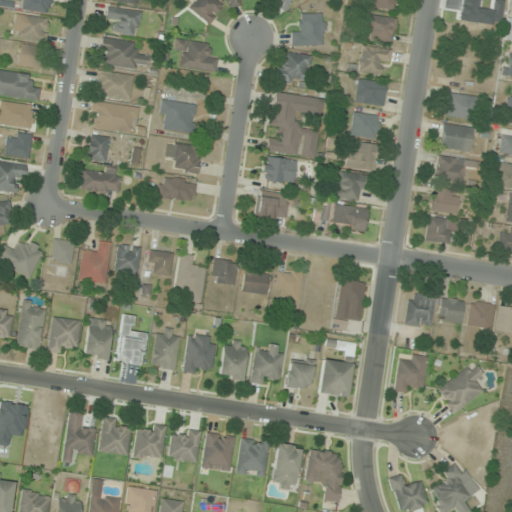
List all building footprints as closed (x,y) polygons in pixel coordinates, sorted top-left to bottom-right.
[(21,0),(20,9),(46,15),(49,0),(21,0)] [(222,7),(213,0),(193,0),(188,7),(207,24),(222,7)] [(260,0),(261,0),(285,11),(290,0),(260,0)] [(394,10),(395,0),(369,0),(369,8),(394,10)] [(140,13),(107,6),(104,18),(113,20),(111,31),(135,36),(140,13)] [(323,46),(323,14),(299,14),(299,32),(290,32),(290,46),(323,46)] [(45,41),(47,19),(19,16),(17,38),(45,41)] [(393,16),(366,16),(366,40),(393,40),(393,16)] [(511,78),(511,19),(508,19),(503,39),(511,41),(502,76),(511,78)] [(149,56),(133,53),(135,43),(101,38),(97,63),(135,69),(136,64),(147,66),(149,56)] [(207,55),(208,45),(182,40),(178,67),(214,73),(216,57),(207,55)] [(40,70),(45,48),(20,43),(15,65),(40,70)] [(378,75),(379,63),(388,64),(390,49),(360,46),(357,73),(378,75)] [(310,58),(283,50),(275,80),(301,87),(310,58)] [(29,85),(30,74),(0,70),(0,96),(36,101),(38,86),(29,85)] [(132,75),(96,70),(93,94),(128,99),(132,75)] [(353,103),(383,106),(385,82),(355,80),(353,103)] [(313,158),(317,129),(291,126),(294,112),(319,116),(321,99),(272,92),(267,127),(276,128),(274,139),(267,138),(265,151),(313,158)] [(472,120),(475,97),(447,93),(443,116),(472,120)] [(158,129),(192,134),(195,105),(161,100),(158,129)] [(133,132),(136,107),(93,102),(90,127),(133,132)] [(33,106),(5,103),(3,126),(30,128),(33,106)] [(376,138),(378,116),(351,113),(349,136),(376,138)] [(438,147),(467,152),(471,128),(442,124),(438,147)] [(497,153),(511,154),(511,131),(500,130),(497,153)] [(27,158),(30,134),(5,132),(3,155),(27,158)] [(85,159),(103,163),(108,137),(89,134),(85,159)] [(199,148),(166,143),(163,158),(173,160),(171,170),(195,174),(199,148)] [(355,154),(344,152),(341,166),(372,171),(376,146),(357,143),(355,154)] [(433,179),(461,183),(463,167),(471,168),(472,162),(436,156),(433,179)] [(291,184),(295,162),(263,157),(260,180),(291,184)] [(0,191),(18,194),(23,163),(0,159),(0,191)] [(496,187),(511,189),(511,164),(499,163),(496,187)] [(117,171),(79,171),(79,192),(117,192),(117,171)] [(366,175),(334,174),(333,199),(357,200),(357,190),(365,190),(366,175)] [(192,202),(194,182),(157,178),(155,198),(192,202)] [(453,216),(458,193),(432,187),(427,210),(453,216)] [(287,197),(256,191),(252,215),(283,220),(287,197)] [(511,222),(511,195),(506,194),(503,222),(511,222)] [(0,225),(11,224),(8,202),(0,202),(0,225)] [(365,229),(365,208),(332,208),(332,229),(365,229)] [(423,241),(447,244),(449,228),(443,228),(444,219),(425,217),(423,241)] [(496,251),(511,252),(511,228),(508,228),(507,235),(498,234),(496,251)] [(3,245),(0,251),(0,265),(29,277),(41,248),(17,239),(14,249),(3,245)] [(72,242),(51,240),(49,262),(70,264),(72,242)] [(79,250),(75,281),(104,285),(109,243),(97,242),(96,252),(79,250)] [(135,275),(138,248),(115,246),(112,273),(135,275)] [(168,275),(170,253),(147,251),(145,273),(168,275)] [(193,256),(181,255),(175,299),(199,302),(203,267),(192,266),(193,256)] [(233,284),(234,261),(211,260),(210,284),(233,284)] [(296,300),(300,273),(277,269),(272,296),(296,300)] [(266,275),(242,272),(240,292),(264,294),(266,275)] [(358,321),(364,284),(339,280),(335,305),(346,307),(344,319),(358,321)] [(431,297),(405,294),(402,325),(428,327),(431,297)] [(436,321),(458,323),(460,300),(437,299),(436,321)] [(464,324),(487,329),(491,306),(469,301),(464,324)] [(20,302),(14,347),(38,351),(44,305),(20,302)] [(511,308),(495,307),(493,331),(511,332),(511,308)] [(0,340),(9,341),(9,310),(0,309),(0,340)] [(114,362),(140,365),(145,333),(128,331),(130,316),(121,315),(114,362)] [(66,353),(67,345),(75,347),(79,322),(51,317),(46,350),(66,353)] [(81,356),(104,360),(111,323),(88,318),(81,356)] [(174,369),(178,331),(162,329),(161,336),(153,335),(150,367),(174,369)] [(185,335),(181,372),(200,375),(200,366),(210,368),(214,338),(185,335)] [(217,377),(240,380),(245,343),(222,340),(217,377)] [(344,355),(352,354),(351,343),(343,344),(344,355)] [(281,347),(264,346),(264,352),(251,351),(249,383),(266,384),(266,378),(278,379),(281,347)] [(408,386),(420,387),(424,357),(407,355),(406,362),(395,361),(391,391),(407,393),(408,386)] [(282,386),(307,391),(312,365),(286,360),(282,386)] [(349,363),(320,360),(316,393),(346,397),(349,363)] [(464,367),(432,392),(450,415),(481,391),(474,382),(482,375),(475,367),(468,373),(464,367)] [(94,427),(82,425),(83,414),(65,412),(59,461),(68,462),(69,453),(90,455),(94,427)] [(125,455),(128,430),(120,429),(121,420),(101,418),(97,452),(125,455)] [(159,463),(164,427),(145,425),(144,432),(135,431),(131,459),(159,463)] [(178,436),(166,438),(170,463),(198,458),(193,430),(178,433),(178,436)] [(199,467),(227,471),(232,437),(204,433),(199,467)] [(233,473),(263,477),(266,442),(237,439),(233,473)] [(299,447),(275,444),(269,486),(293,490),(299,447)] [(342,455),(306,450),(302,481),(322,484),(319,500),(335,503),(342,455)] [(477,490),(455,461),(441,472),(446,478),(426,494),(439,511),(447,511),(452,509),(454,511),(467,511),(468,511),(461,503),(477,490)] [(387,478),(395,511),(404,511),(425,507),(419,480),(402,484),(400,475),(387,478)] [(122,511),(152,511),(155,491),(125,487),(122,511)] [(16,511),(46,511),(48,493),(19,490),(16,511)] [(86,511),(116,511),(118,497),(88,493),(86,511)] [(78,511),(80,497),(57,494),(54,511),(78,511)] [(182,511),(178,511),(179,502),(158,499),(156,511),(182,511)]
